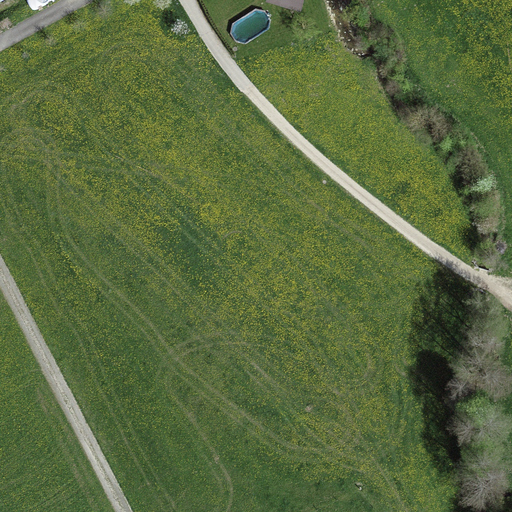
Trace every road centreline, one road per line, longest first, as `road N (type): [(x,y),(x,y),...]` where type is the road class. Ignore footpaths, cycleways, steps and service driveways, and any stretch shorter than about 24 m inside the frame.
road 1 (track): [(215,56),(350,191),(434,258),(511,297)]
road 2 (track): [(0,274),(120,511)]
